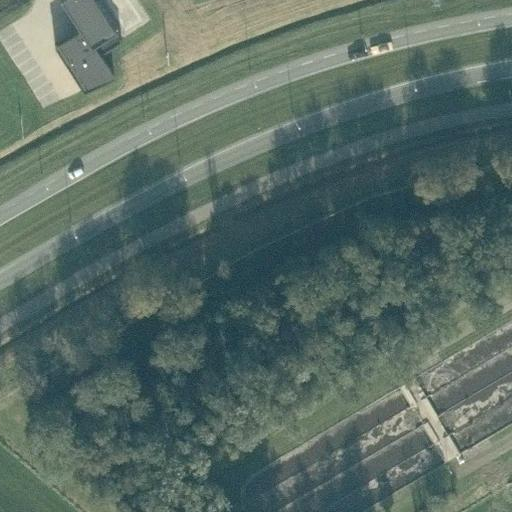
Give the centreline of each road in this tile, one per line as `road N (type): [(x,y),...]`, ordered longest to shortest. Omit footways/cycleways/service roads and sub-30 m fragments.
road 1 (unclassified): [(0,325),(266,182),(403,132),(511,109)]
road 2 (primary): [(0,279),(246,147),(382,97),(511,68)]
road 3 (primary): [(511,19),(335,58),(245,90),(0,216)]
